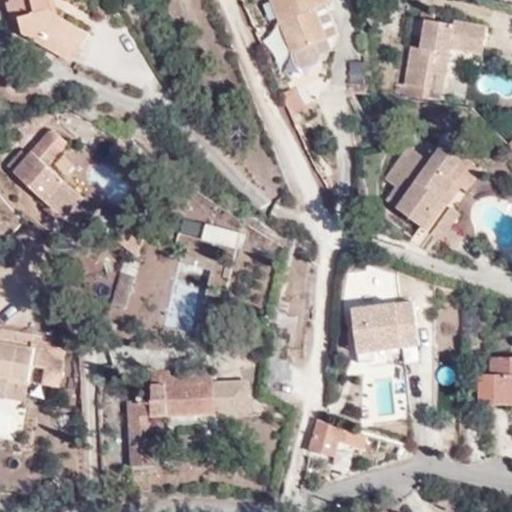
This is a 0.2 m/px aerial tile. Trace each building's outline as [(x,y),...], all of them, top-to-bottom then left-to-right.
[(2,0),(7,0),(19,33),(24,28),(40,36),(35,42),(62,55),(74,27),(43,12),(40,0),(2,0)] [(320,53),(317,48),(326,44),(314,17),(329,9),(325,0),(254,0),(282,67),(294,63),(320,53)] [(326,44),(342,36),(329,9),(314,17),(326,44)] [(389,84),(380,83),(379,97),(415,100),(419,74),(431,76),(436,50),(466,56),(471,25),(440,20),(439,27),(409,22),(405,47),(396,45),(389,84)] [(320,53),(294,63),(297,72),(349,49),(342,36),(326,44),(317,48),(320,53)] [(350,60),(336,60),(335,60),(335,84),(350,84),(350,60)] [(284,92),(293,118),(311,112),(302,86),(284,92)] [(9,174),(53,214),(66,226),(86,204),(48,170),(68,148),(48,131),(9,174)] [(511,134),(508,132),(501,140),(511,161),(511,134)] [(387,146),(368,178),(367,183),(374,188),(366,202),(409,226),(401,240),(419,251),(427,237),(440,245),(452,228),(441,220),(445,211),(436,207),(425,200),(448,160),(425,145),(414,163),(387,146)] [(461,168),(448,160),(425,200),(436,207),(461,168)] [(227,233),(191,225),(187,241),(223,250),(227,233)] [(122,241),(134,247),(136,240),(123,237),(122,241)] [(128,274),(134,247),(122,241),(114,269),(128,274)] [(354,266),(354,308),(386,304),(385,274),(354,266)] [(114,269),(110,279),(125,284),(128,274),(114,269)] [(167,325),(194,327),(196,304),(169,302),(167,325)] [(354,308),(339,309),(344,365),(363,364),(361,351),(403,347),(399,303),(354,308)] [(0,379),(21,383),(25,367),(34,369),(33,384),(57,389),(62,348),(27,343),(25,351),(0,347),(0,379)] [(511,358),(474,359),(475,374),(464,373),(464,407),(511,407),(511,358)] [(270,359),(265,392),(291,395),(296,362),(270,359)] [(137,401),(111,401),(114,467),(140,466),(137,419),(201,415),(201,411),(234,411),(235,382),(197,382),(197,370),(162,370),(162,376),(155,377),(155,372),(137,372),(137,401)] [(0,395),(20,398),(21,383),(0,379),(0,395)] [(325,420),(319,424),(303,419),(294,448),(320,457),(321,454),(330,456),(334,441),(342,442),(345,424),(325,420)]
